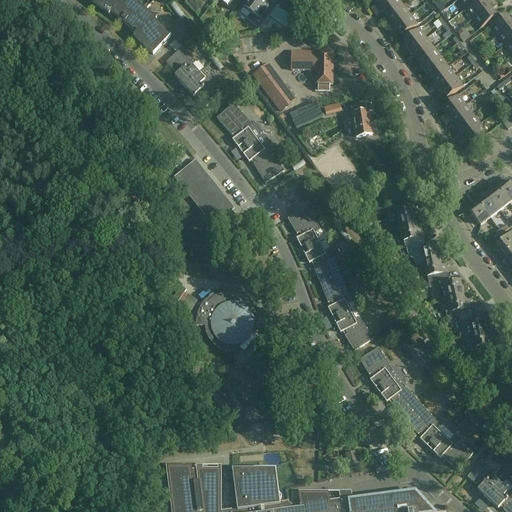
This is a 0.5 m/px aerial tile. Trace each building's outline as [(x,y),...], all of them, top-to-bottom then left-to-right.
[(89,0),(104,12),(104,11),(108,14),(107,15),(109,16),(111,14),(116,18),(120,20),(120,21),(133,31),(134,31),(137,33),(133,37),(153,56),(162,47),(161,46),(163,44),(164,44),(171,37),(156,22),(157,20),(146,11),(154,1),(153,0),(89,0)] [(171,0),(169,0),(167,2),(172,9),(176,6),(171,0)] [(234,0),(229,6),(235,10),(242,0),(234,0)] [(250,0),(240,14),(260,28),(274,7),(269,3),(268,4),(262,0),(250,0)] [(391,0),(373,0),(377,5),(370,10),(373,14),(391,0)] [(403,6),(398,0),(391,0),(373,14),(376,17),(383,12),(387,18),(403,6)] [(458,0),(458,1),(465,10),(478,0),(458,0)] [(491,0),(486,5),(482,0),(478,0),(465,10),(473,20),(495,3),(492,0),(491,0)] [(498,7),(495,3),(473,20),(480,30),(496,18),(491,12),(498,7)] [(283,5),(277,15),(293,25),(299,15),(283,5)] [(410,16),(403,6),(387,18),(392,24),(385,29),(388,33),(410,16)] [(180,12),(176,14),(181,21),(185,18),(180,12)] [(418,26),(410,16),(388,33),(390,37),(397,31),(402,38),(418,26)] [(490,28),(497,38),(511,26),(511,20),(510,22),(505,16),(490,28)] [(511,26),(497,38),(504,48),(511,42),(511,26)] [(419,30),(411,36),(403,42),(408,48),(406,49),(409,53),(427,40),(419,30)] [(434,49),(427,40),(409,53),(412,57),(414,55),(418,61),(434,49)] [(183,49),(167,64),(175,73),(177,71),(179,73),(175,77),(177,80),(181,84),(184,88),(199,74),(192,67),(196,63),(183,49)] [(441,59),(434,49),(418,61),(423,67),(421,69),(423,72),(441,59)] [(205,53),(210,59),(214,56),(209,50),(205,53)] [(333,53),(317,53),(317,52),(316,52),(316,53),(292,53),(292,72),(316,72),(316,85),(315,85),(315,86),(316,86),(318,86),(318,92),(315,92),(330,92),(330,86),(332,86),(333,86),(333,85),(333,66),(333,59),(334,59),(334,58),(333,58),(334,53),(333,53)] [(448,68),(441,59),(423,72),(426,76),(428,74),(433,80),(448,68)] [(218,62),(215,65),(220,71),(223,69),(218,62)] [(281,112),(295,101),(269,66),(254,77),(281,112)] [(456,78),(448,68),(433,80),(437,86),(435,88),(438,91),(456,78)] [(199,74),(184,88),(187,91),(193,98),(198,94),(200,97),(198,99),(206,107),(206,108),(223,93),(210,78),(206,82),(199,74)] [(463,88),(456,78),(438,91),(441,95),(442,93),(447,100),(463,88)] [(245,88),(236,96),(239,99),(248,91),(245,88)] [(466,106),(459,96),(442,108),(447,115),(441,120),(443,123),(466,106)] [(290,117),(297,129),(322,117),(316,104),(290,117)] [(232,141),(241,152),(264,135),(255,123),(254,123),(254,124),(252,126),(233,105),(217,120),(232,137),(234,135),(237,138),(232,141)] [(351,108),(352,118),(356,139),(372,136),(368,113),(372,112),(371,107),(368,108),(367,106),(368,106),(368,105),(351,108)] [(326,110),(328,116),(341,113),(339,106),(326,110)] [(473,116),(466,106),(443,123),(446,127),(453,122),(457,128),(473,116)] [(152,130),(175,157),(193,141),(170,114),(152,130)] [(481,125),(473,116),(457,128),(462,134),(455,139),(458,143),(481,125)] [(511,128),(511,126),(505,118),(500,121),(508,131),(511,128)] [(488,135),(481,125),(458,143),(460,146),(467,141),(472,147),(488,135)] [(264,135),(241,152),(249,164),(253,160),(256,163),(253,165),(265,184),(284,173),(269,149),(272,147),(272,148),(273,147),(264,135)] [(180,174),(174,178),(184,190),(209,222),(213,227),(217,223),(221,220),(234,209),(196,161),(182,172),(180,174)] [(292,168),(295,172),(305,166),(302,161),(292,168)] [(511,202),(511,188),(505,179),(500,183),(503,187),(498,191),(509,205),(511,202)] [(278,192),(277,193),(277,194),(283,204),(290,214),(310,201),(298,181),(297,180),(292,184),(287,186),(286,187),(284,188),(279,192),(278,192)] [(491,190),(486,194),(500,212),(509,205),(498,191),(494,194),(491,190)] [(500,212),(486,194),(481,198),(484,202),(479,205),(490,219),(500,212)] [(328,199),(316,202),(319,213),(331,210),(328,199)] [(480,227),(490,219),(479,205),(475,208),(472,204),(466,208),(480,227)] [(296,240),(303,252),(319,244),(315,235),(321,231),(306,208),(287,220),(297,235),(299,234),(301,237),(296,240)] [(401,208),(391,210),(387,211),(390,223),(399,221),(400,229),(415,226),(412,212),(402,214),(401,208)] [(333,224),(338,231),(342,228),(337,221),(333,224)] [(404,248),(406,248),(424,243),(422,235),(421,235),(420,232),(425,231),(417,233),(415,226),(400,229),(404,248)] [(507,226),(499,232),(502,235),(509,230),(507,226)] [(502,235),(499,232),(492,237),(495,241),(502,235)] [(342,237),(347,243),(351,240),(346,234),(342,237)] [(501,251),(504,255),(511,249),(511,235),(493,249),(497,254),(501,251)] [(407,254),(408,255),(408,256),(409,256),(409,257),(410,258),(413,260),(413,261),(414,262),(415,263),(415,264),(416,265),(416,266),(424,264),(439,261),(436,247),(426,250),(424,243),(406,248),(407,254)] [(313,267),(320,286),(341,277),(330,250),(324,253),(319,244),(303,252),(309,265),(314,262),(316,266),(313,267)] [(424,264),(428,283),(448,279),(446,270),(445,270),(444,268),(449,267),(449,266),(441,268),(439,261),(424,264)] [(328,309),(334,322),(351,313),(347,305),(352,303),(341,277),(320,286),(328,304),(331,303),(333,307),(328,309)] [(437,294),(439,302),(448,300),(463,297),(460,283),(450,285),(448,279),(428,283),(430,289),(436,287),(437,294)] [(379,285),(384,292),(388,289),(383,282),(379,285)] [(234,353),(234,366),(235,366),(234,343),(238,342),(242,340),(245,337),(248,333),(249,329),(250,325),(249,320),(247,316),(244,313),(240,310),(236,308),(232,308),(232,299),(235,300),(239,300),(235,299),(232,299),(231,292),(229,293),(225,293),(222,294),(219,295),(215,297),(213,299),(211,300),(208,303),(206,300),(203,304),(201,306),(200,309),(198,313),(197,316),(196,320),(196,324),(196,327),(205,327),(206,334),(209,340),(214,346),(220,350),(226,353),(234,353)] [(388,297),(393,304),(397,301),(392,295),(388,297)] [(452,319),(458,318),(472,315),(470,306),(468,306),(468,303),(472,302),(464,304),(463,297),(448,300),(450,312),(446,313),(447,320),(452,319)] [(351,313),(334,322),(340,334),(345,332),(347,336),(345,337),(354,352),(373,341),(359,319),(355,321),(351,313)] [(463,338),(472,336),(486,332),(483,318),(473,321),(472,315),(458,318),(461,329),(463,338)] [(472,336),(476,355),(486,353),(496,350),(494,341),(492,342),(492,339),(496,338),(496,337),(488,339),(486,332),(472,336)] [(423,344),(429,351),(432,348),(427,341),(423,344)] [(398,371),(395,369),(392,371),(378,349),(359,361),(369,376),(372,375),(374,378),(370,381),(378,393),(402,375),(401,373),(398,371)] [(433,356),(438,363),(442,360),(437,353),(433,356)] [(403,376),(402,375),(378,393),(387,404),(391,400),(393,404),(391,406),(405,421),(421,406),(403,385),(405,383),(404,379),(403,376)] [(464,397),(469,404),(473,401),(468,394),(464,397)] [(420,441),(430,450),(443,437),(436,431),(440,427),(421,406),(405,421),(418,436),(420,434),(424,437),(420,441)] [(473,410),(478,416),(482,414),(477,407),(473,410)] [(303,436),(312,436),(312,426),(303,426),(303,436)] [(317,436),(326,436),(326,426),(317,426),(317,436)] [(443,437),(430,450),(440,460),(444,456),(447,459),(445,461),(459,472),(473,455),(453,439),(449,443),(443,437)] [(356,463),(362,462),(359,448),(353,450),(356,463)] [(481,461),(467,478),(477,486),(479,484),(482,486),(478,491),(484,497),(488,500),(501,486),(493,478),(497,473),(481,461)] [(391,463),(374,465),(375,475),(393,473),(391,463)] [(220,511),(220,508),(220,471),(221,471),(221,470),(199,470),(199,469),(192,469),(192,466),(166,466),(166,467),(167,467),(168,469),(167,469),(168,476),(173,511),(427,511),(426,510),(425,507),(424,505),(423,503),(421,501),(415,494),(407,495),(407,494),(340,502),(340,500),(330,501),(329,493),(328,493),(328,494),(300,493),(299,492),(298,492),(300,506),(303,505),(303,507),(284,510),(283,506),(291,505),(291,504),(280,505),(280,502),(288,501),(280,502),(280,500),(281,498),(281,497),(281,496),(280,495),(279,494),(276,470),(232,470),(237,511),(231,511),(230,511),(220,511)] [(501,486),(488,500),(491,504),(498,510),(502,505),(505,508),(503,510),(504,511),(511,511),(511,491),(510,494),(501,486)]
